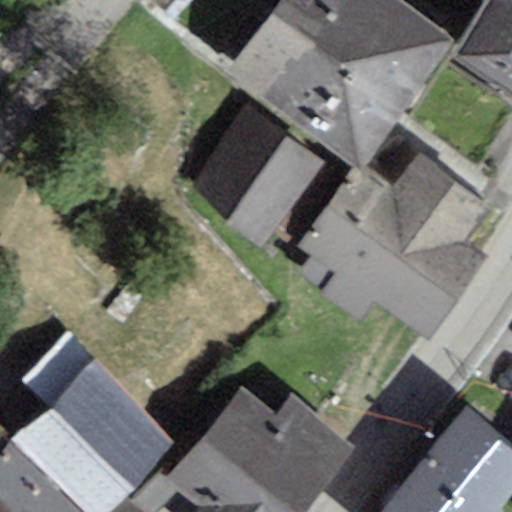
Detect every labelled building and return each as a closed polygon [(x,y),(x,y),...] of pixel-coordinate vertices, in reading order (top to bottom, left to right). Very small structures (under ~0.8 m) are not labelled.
[(417,0),(275,0),(233,63),(364,150),(449,22),(417,0)] [(511,0),(488,0),(466,37),(511,65),(511,0)] [(263,236),(321,155),(244,100),(186,181),(263,236)] [(355,158),(301,236),(314,245),(299,268),(355,306),(372,281),(429,320),(483,242),(467,232),(492,196),(417,144),(391,182),(355,158)] [(88,356),(18,431),(99,506),(169,431),(88,356)] [(243,381),(166,470),(198,498),(185,511),(287,511),(351,438),(291,387),(273,407),(243,381)] [(511,438),(463,396),(373,511),(478,511),(511,468),(511,438)] [(78,511),(82,509),(0,433),(0,511),(78,511)]
